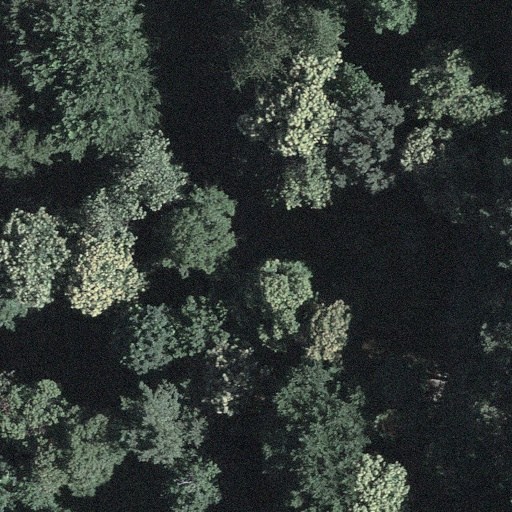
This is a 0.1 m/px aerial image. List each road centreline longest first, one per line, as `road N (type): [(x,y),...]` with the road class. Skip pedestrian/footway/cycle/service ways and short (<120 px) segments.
road 1 (unclassified): [(328,511),(306,402),(168,0)]
road 2 (unclassified): [(511,66),(451,375),(437,511)]
